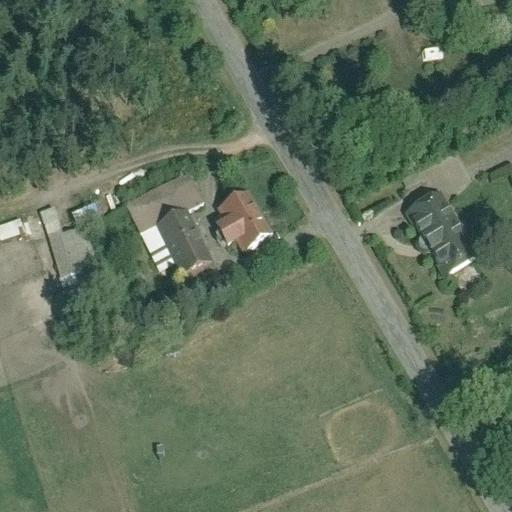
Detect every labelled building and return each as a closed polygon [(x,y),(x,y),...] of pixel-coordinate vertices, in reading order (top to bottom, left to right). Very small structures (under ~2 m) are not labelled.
[(250,196),(218,214),(226,228),(215,235),(227,256),(235,251),(240,260),(276,240),(250,196)] [(442,199),(410,221),(453,283),(485,261),(442,199)] [(74,216),(81,232),(105,222),(98,206),(74,216)] [(58,210),(40,216),(63,286),(64,285),(68,297),(95,288),(72,220),(62,223),(58,210)] [(190,216),(155,233),(183,291),(218,274),(190,216)] [(0,233),(3,244),(28,237),(24,222),(0,228),(0,233)]
